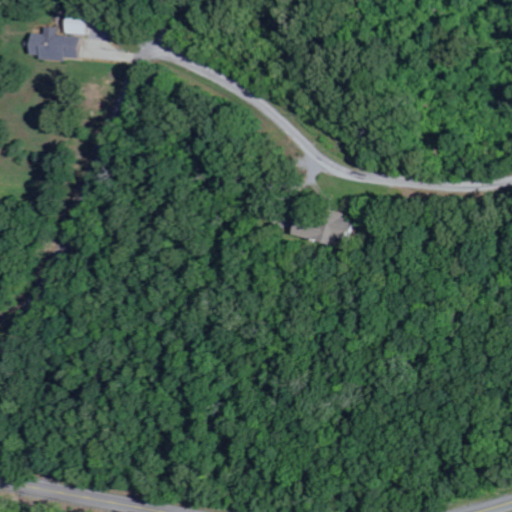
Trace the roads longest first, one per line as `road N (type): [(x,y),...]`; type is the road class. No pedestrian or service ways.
road 1 (residential): [(511,182),(477,189),(353,175),(256,98),(161,49)]
road 2 (residential): [(161,49),(288,0)]
